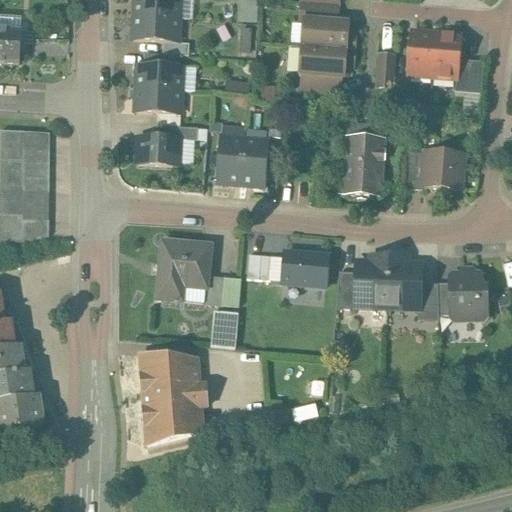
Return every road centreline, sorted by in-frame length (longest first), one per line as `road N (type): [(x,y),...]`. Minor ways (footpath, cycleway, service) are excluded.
road 1 (residential): [(486,228),(434,231),(94,202)]
road 2 (residential): [(94,202),(91,511)]
road 3 (residential): [(486,228),(503,24)]
road 4 (residential): [(503,24),(370,10)]
